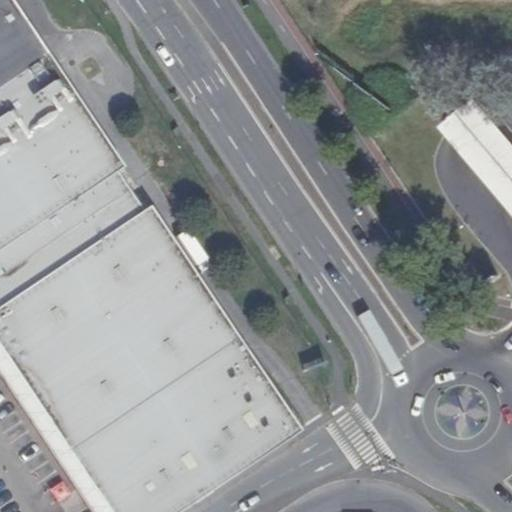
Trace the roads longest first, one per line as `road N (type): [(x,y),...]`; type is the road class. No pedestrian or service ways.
road 1 (primary): [(465,362),(391,267),(212,0)]
road 2 (primary): [(144,0),(346,301)]
road 3 (unclassified): [(356,434),(224,511)]
road 4 (unclassified): [(346,301),(366,368),(356,434)]
road 5 (unclassified): [(299,511),(363,491),(419,511)]
